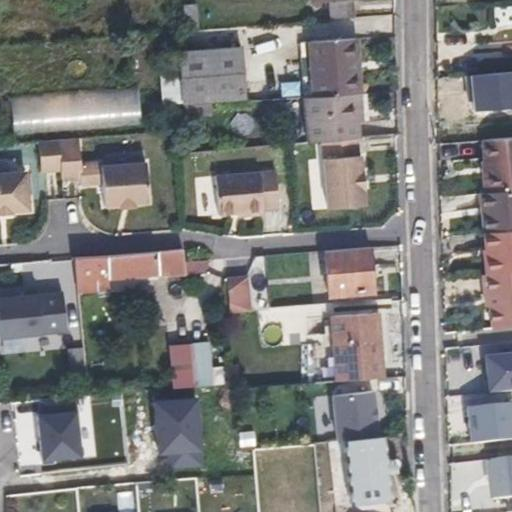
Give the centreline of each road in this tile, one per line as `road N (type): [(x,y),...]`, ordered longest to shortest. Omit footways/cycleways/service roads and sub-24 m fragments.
road 1 (residential): [(422,235),(251,249),(181,239),(9,256)]
road 2 (residential): [(429,511),(422,235)]
road 3 (residential): [(422,235),(417,0)]
